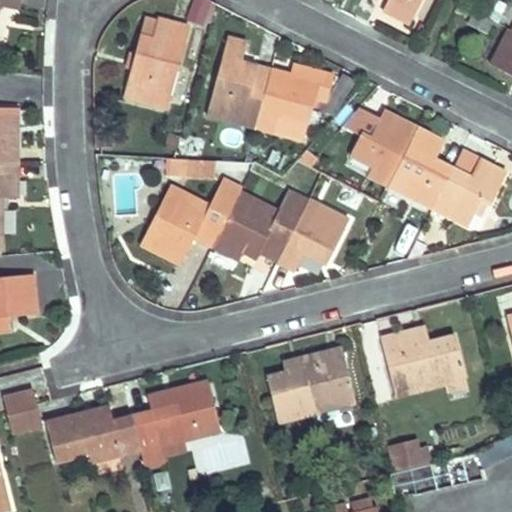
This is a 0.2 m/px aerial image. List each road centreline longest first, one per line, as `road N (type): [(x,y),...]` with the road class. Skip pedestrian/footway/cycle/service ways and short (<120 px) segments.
road 1 (residential): [(511,258),(183,339),(109,345),(92,294),(73,153),(69,72),(80,0)]
road 2 (residential): [(258,0),(511,130)]
